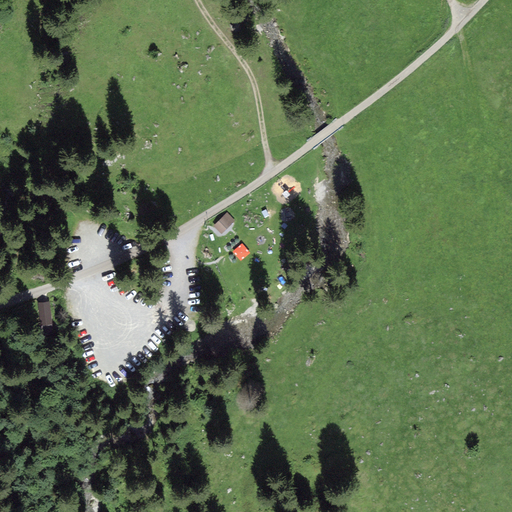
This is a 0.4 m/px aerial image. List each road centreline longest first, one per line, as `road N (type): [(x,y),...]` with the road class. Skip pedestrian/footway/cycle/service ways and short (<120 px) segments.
road 1 (track): [(245,192),(404,73),(484,0)]
road 2 (unclassified): [(0,305),(161,243),(245,192)]
road 3 (track): [(270,174),(255,82),(196,0)]
